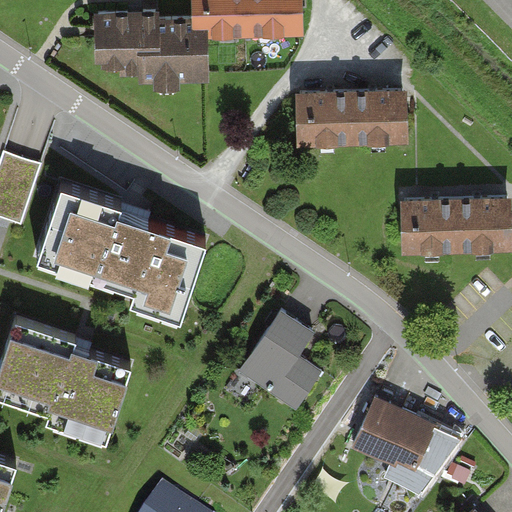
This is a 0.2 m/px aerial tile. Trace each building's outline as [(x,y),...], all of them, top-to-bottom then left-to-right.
[(157,9),(98,10),(99,51),(122,50),(123,65),(143,65),(143,72),(205,71),(204,27),(300,26),(299,0),(195,0),(196,16),(157,16),(157,9)] [(404,90),(302,92),(303,135),(405,133),(404,90)] [(134,205),(62,182),(36,265),(133,296),(130,306),(186,324),(212,243),(130,217),(134,205)] [(508,195),(406,197),(407,242),(508,240),(508,195)] [(319,334),(283,310),(244,367),(302,406),(325,373),(303,358),(319,334)] [(17,316),(0,368),(0,392),(52,409),(49,418),(108,437),(132,363),(75,344),(78,335),(17,316)] [(435,421),(375,394),(354,442),(395,461),(392,468),(411,476),(410,479),(422,488),(455,443),(432,429),(435,421)] [(0,511),(18,461),(0,454),(0,511)] [(207,511),(169,484),(147,511),(207,511)]
